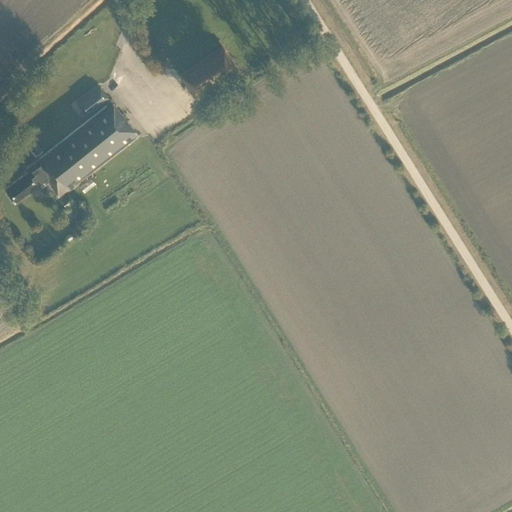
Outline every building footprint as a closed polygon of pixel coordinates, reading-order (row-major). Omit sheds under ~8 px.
[(223,44),(187,68),(179,74),(196,100),(198,99),(240,70),(232,58),(223,44)] [(67,189),(68,190),(138,136),(100,87),(77,104),(89,119),(41,157),(42,158),(27,169),(28,171),(5,189),(16,202),(38,185),(44,192),(51,187),(58,195),(67,189)] [(42,150),(36,143),(31,148),(37,154),(42,150)] [(91,178),(80,186),(85,192),(96,184),(91,178)] [(68,193),(61,200),(67,208),(75,202),(68,193)]
